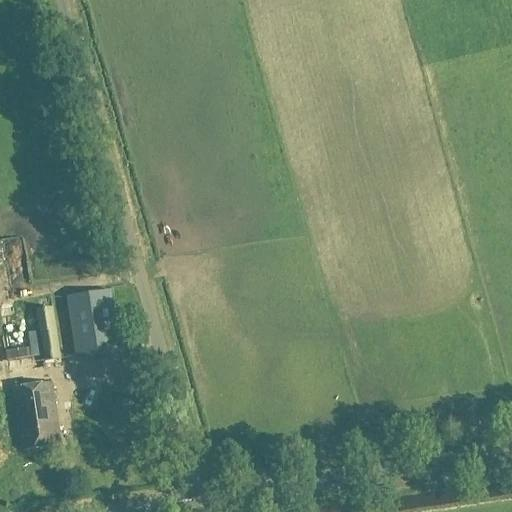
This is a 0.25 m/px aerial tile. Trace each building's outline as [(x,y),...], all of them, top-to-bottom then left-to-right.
[(66,299),(76,359),(120,352),(110,291),(66,299)] [(53,311),(34,314),(42,363),(60,360),(53,311)] [(40,355),(36,331),(26,333),(28,347),(4,351),(5,360),(40,355)] [(51,384),(10,391),(20,452),(61,445),(51,384)] [(182,500),(196,496),(191,477),(178,480),(182,500)]
